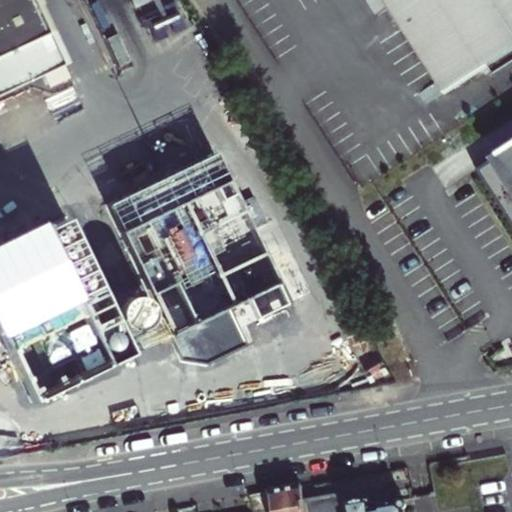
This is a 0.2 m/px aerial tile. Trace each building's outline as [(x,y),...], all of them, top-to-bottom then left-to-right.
[(0,0),(0,91),(42,72),(49,87),(69,77),(62,63),(33,0),(0,0)] [(511,0),(374,0),(433,93),(511,43),(511,0)] [(511,148),(478,170),(511,225),(511,148)] [(301,486),(269,492),(273,511),(305,511),(303,501),(301,486)] [(344,493),(303,501),(305,511),(405,511),(405,506),(381,510),(381,511),(377,511),(372,511),(371,501),(347,505),(344,493)]
